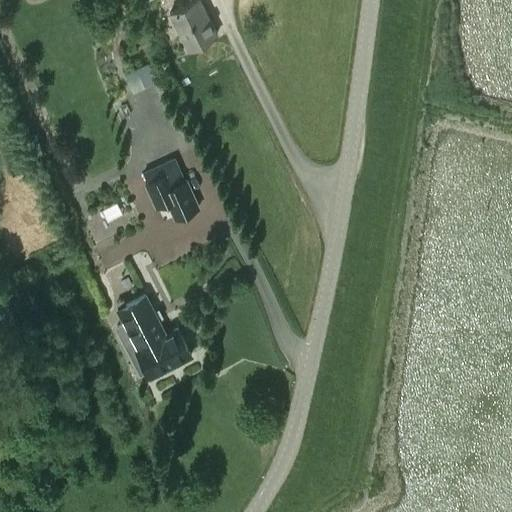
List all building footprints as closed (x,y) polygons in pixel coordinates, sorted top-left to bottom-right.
[(199,0),(197,0),(171,13),(189,50),(217,35),(199,0)] [(146,88),(159,82),(151,63),(137,70),(146,88)] [(174,217),(198,206),(186,178),(184,179),(174,157),(144,170),(148,179),(144,180),(156,205),(167,200),(174,217)] [(0,339),(21,330),(0,283),(0,339)] [(147,369),(151,376),(192,356),(178,329),(166,335),(145,296),(119,309),(125,322),(116,327),(139,373),(147,369)]
